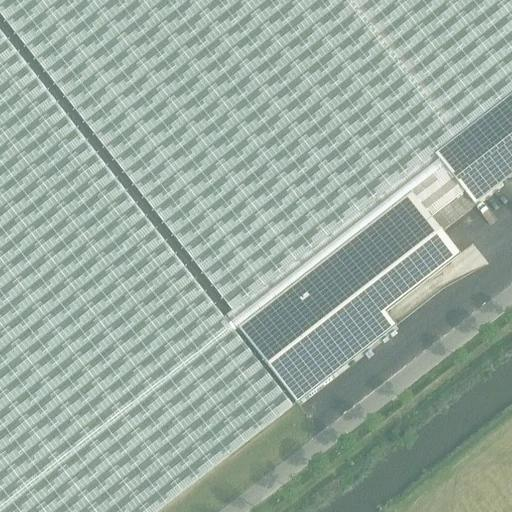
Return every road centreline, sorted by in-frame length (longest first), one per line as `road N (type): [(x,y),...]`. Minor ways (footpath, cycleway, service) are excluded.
road 1 (tertiary): [(226,511),(511,292)]
road 2 (unknown): [(511,315),(259,511)]
